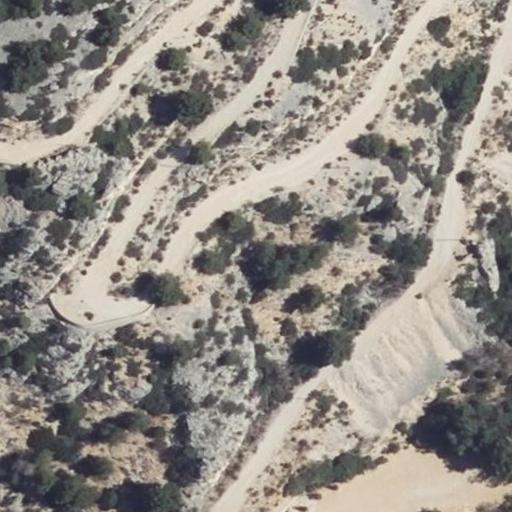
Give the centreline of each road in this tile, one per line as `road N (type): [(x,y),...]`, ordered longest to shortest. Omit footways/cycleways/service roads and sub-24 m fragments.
road 1 (track): [(305,0),(254,88),(154,175),(85,289),(103,314),(142,300),(199,209),(337,131),(434,0)]
road 2 (track): [(511,21),(427,271),(310,380),(219,511)]
road 3 (track): [(0,150),(57,144),(193,0)]
